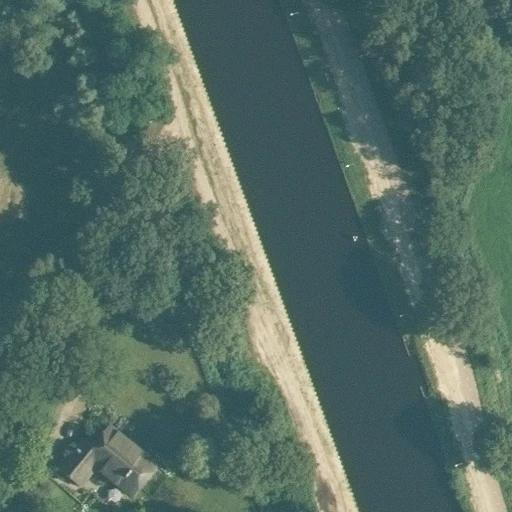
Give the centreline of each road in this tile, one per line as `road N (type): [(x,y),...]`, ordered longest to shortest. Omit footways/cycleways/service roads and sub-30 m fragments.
road 1 (track): [(144,0),(179,124),(320,511)]
road 2 (track): [(315,0),(487,511)]
